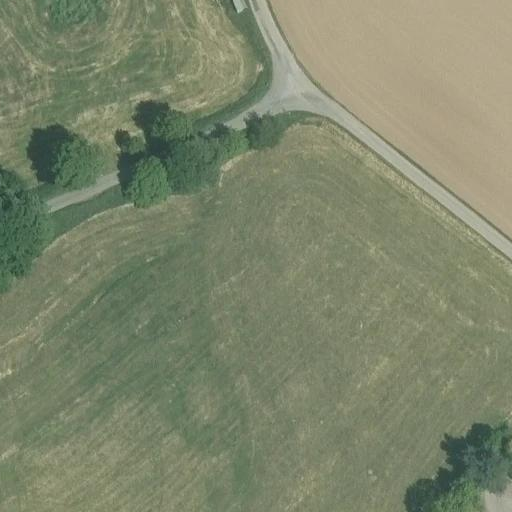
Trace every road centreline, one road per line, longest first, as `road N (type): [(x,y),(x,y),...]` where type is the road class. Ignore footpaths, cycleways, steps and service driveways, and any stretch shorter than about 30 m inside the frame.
road 1 (residential): [(0,228),(303,96)]
road 2 (residential): [(303,96),(511,257)]
